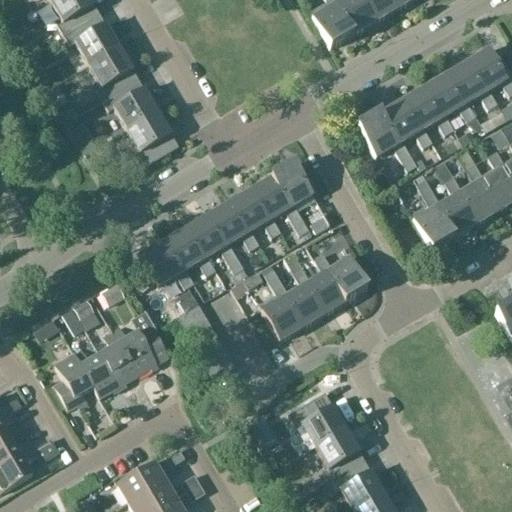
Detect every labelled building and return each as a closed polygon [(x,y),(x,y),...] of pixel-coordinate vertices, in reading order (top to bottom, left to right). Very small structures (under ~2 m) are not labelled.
[(87,0),(58,0),(47,7),(50,11),(52,10),(63,28),(56,32),(62,42),(68,38),(99,20),(87,0)] [(338,7),(333,0),(320,0),(326,8),(309,18),(330,53),(355,38),(337,7),(338,7)] [(349,0),(338,7),(337,7),(355,38),(377,25),(362,0),(349,0)] [(362,0),(377,25),(399,12),(391,0),(362,0)] [(391,0),(399,12),(420,0),(391,0)] [(99,20),(68,38),(62,42),(69,53),(75,49),(85,66),(83,67),(86,71),(118,52),(99,20)] [(137,85),(118,52),(86,71),(88,76),(90,75),(101,93),(95,96),(101,107),(137,85)] [(489,54),(466,68),(484,98),(488,96),(501,88),(509,102),(511,100),(511,87),(510,83),(507,85),(489,54)] [(466,68),(444,81),(462,111),(466,109),(479,101),(487,115),(492,112),(496,110),(488,96),(484,98),(466,68)] [(444,81),(422,94),(440,124),(444,122),(457,114),(465,128),(470,125),(474,123),(466,109),(462,111),(444,81)] [(107,103),(101,107),(107,117),(113,113),(124,131),(122,132),(124,136),(157,117),(137,85),(107,103)] [(67,107),(57,90),(46,97),(56,113),(67,107)] [(422,94),(400,107),(418,137),(423,135),(436,127),(444,141),(448,138),(452,136),(444,122),(440,124),(422,94)] [(400,107),(378,120),(396,150),(401,147),(406,156),(419,148),(422,153),(426,151),(431,148),(423,135),(418,137),(400,107)] [(511,108),(500,115),(501,118),(505,125),(511,121),(511,108)] [(157,117),(124,136),(127,141),(129,140),(140,157),(133,161),(141,175),(178,152),(157,117)] [(378,120),(356,133),(374,163),(392,153),(400,166),(407,177),(411,175),(416,172),(406,156),(401,147),(396,150),(378,120)] [(465,128),(475,137),(480,134),(474,123),(470,125),(465,128)] [(511,128),(500,135),(509,150),(511,155),(511,128)] [(88,136),(75,143),(84,160),(97,153),(88,136)] [(473,145),(469,138),(459,143),(463,151),(473,145)] [(459,167),(479,157),(474,147),(453,157),(459,167)] [(511,166),(504,171),(496,158),(487,163),(495,177),(500,174),(511,194),(511,166)] [(293,170),(271,183),(289,213),(293,212),(293,211),(311,200),(293,170)] [(511,194),(500,174),(495,177),(482,184),(474,171),(466,176),(474,189),(478,187),(496,218),(511,208),(511,194)] [(271,183),(249,196),(268,226),(271,224),(284,216),(292,230),(299,241),(307,236),(301,225),(293,211),(293,212),(289,213),(271,183)] [(478,187),(474,189),(461,197),(453,184),(444,189),(452,202),(456,200),(474,231),(496,218),(478,187)] [(425,186),(416,191),(422,201),(431,196),(425,186)] [(249,196),(228,209),(246,239),(250,237),(263,229),(271,243),(279,238),(271,224),(268,226),(249,196)] [(439,210),(431,196),(422,201),(427,210),(430,215),(435,213),(453,243),(474,231),(456,200),(452,202),(439,210)] [(228,209),(206,222),(224,252),(228,250),(241,242),(249,256),(258,251),(250,237),(246,239),(228,209)] [(435,213),(430,215),(427,210),(410,220),(413,226),(412,226),(431,257),(453,243),(435,213)] [(314,238),(328,229),(323,221),(309,230),(314,238)] [(206,222),(184,235),(202,265),(206,263),(219,255),(227,269),(234,280),(242,274),(236,264),(228,250),(224,252),(206,222)] [(184,235),(162,248),(180,278),(184,276),(198,268),(206,282),(214,276),(206,263),(202,265),(184,235)] [(162,248),(140,261),(158,291),(176,281),(184,294),(193,289),(184,276),(180,278),(162,248)] [(323,261),(314,266),(322,280),(327,277),(345,308),(367,295),(349,264),(331,275),(323,261)] [(301,274),(292,279),(301,293),(305,290),(323,321),(345,308),(327,277),(322,280),(309,288),(301,274)] [(273,275),(264,281),(279,306),(283,303),(301,334),(323,321),(305,290),(301,293),(288,300),(273,275)] [(257,278),(242,286),(247,295),(262,286),(257,278)] [(124,303),(116,289),(99,299),(107,312),(124,303)] [(279,306),(261,316),(279,347),(301,334),(283,303),(279,306)] [(72,313),(79,325),(93,317),(86,305),(72,313)] [(511,307),(500,315),(511,334),(511,307)] [(198,311),(177,323),(184,334),(204,322),(198,311)] [(60,321),(67,334),(79,327),(71,314),(60,321)] [(119,332),(111,337),(137,381),(150,374),(151,376),(158,372),(156,369),(168,362),(152,334),(153,332),(145,318),(130,326),(136,337),(126,343),(119,332)] [(204,322),(184,334),(190,344),(210,332),(204,322)] [(49,343),(59,337),(52,325),(42,331),(49,343)] [(210,332),(190,344),(195,354),(216,342),(210,332)] [(137,381),(111,337),(103,342),(109,353),(99,359),(120,395),(126,391),(124,389),(137,381)] [(216,342),(195,354),(201,364),(222,352),(216,342)] [(511,365),(504,348),(490,354),(499,373),(511,366),(511,365)] [(222,352),(201,364),(207,375),(228,362),(222,352)] [(81,354),(73,359),(99,404),(112,396),(113,399),(120,395),(99,359),(88,366),(81,354)] [(54,371),(63,387),(53,393),(67,417),(77,411),(80,415),(88,410),(81,399),(92,393),(99,404),(73,359),(54,371)] [(234,373),(228,362),(207,375),(213,385),(234,373)] [(302,431),(315,453),(345,435),(324,399),(288,421),(296,435),(302,431)] [(14,404),(6,409),(0,413),(0,423),(19,412),(14,404)] [(19,412),(0,423),(0,448),(10,443),(4,432),(16,425),(12,418),(20,413),(19,412)] [(244,419),(241,413),(234,416),(238,423),(244,419)] [(255,445),(271,436),(262,421),(247,431),(255,445)] [(16,454),(10,443),(0,448),(0,473),(49,445),(42,432),(26,442),(28,447),(16,454)] [(345,435),(315,453),(328,475),(321,479),(327,489),(364,468),(345,435)] [(49,445),(0,473),(0,499),(32,481),(25,469),(37,462),(39,465),(56,455),(49,445)] [(179,455),(154,469),(117,491),(127,509),(165,487),(160,478),(184,464),(179,455)] [(364,468),(327,489),(333,500),(340,496),(349,511),(363,511),(384,500),(364,468)] [(194,481),(180,489),(169,495),(165,487),(127,509),(129,511),(161,511),(175,504),(185,498),(199,490),(194,481)] [(199,490),(185,498),(190,507),(204,499),(199,490)] [(390,511),(384,500),(363,511),(390,511)]
